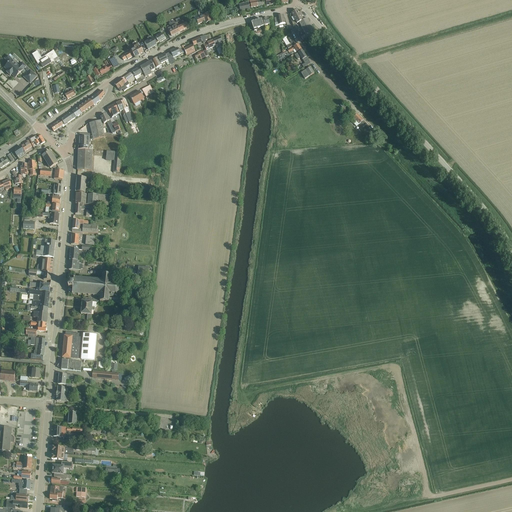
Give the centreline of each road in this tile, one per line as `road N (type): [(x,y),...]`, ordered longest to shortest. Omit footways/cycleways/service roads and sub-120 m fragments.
road 1 (unclassified): [(511,252),(497,224),(326,33)]
road 2 (tertiary): [(48,405),(71,170),(63,151)]
road 3 (residential): [(109,81),(210,28),(284,10)]
road 4 (residential): [(376,133),(310,58),(284,10)]
road 5 (residential): [(92,115),(196,52)]
